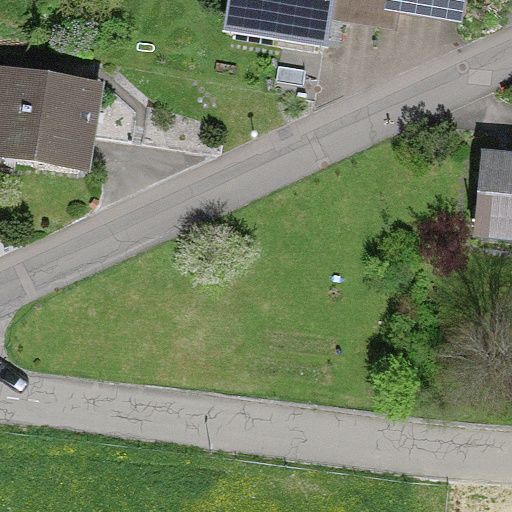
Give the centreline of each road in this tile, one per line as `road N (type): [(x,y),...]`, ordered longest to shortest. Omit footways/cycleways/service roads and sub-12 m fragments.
road 1 (residential): [(0,289),(511,53)]
road 2 (residential): [(0,394),(511,460)]
